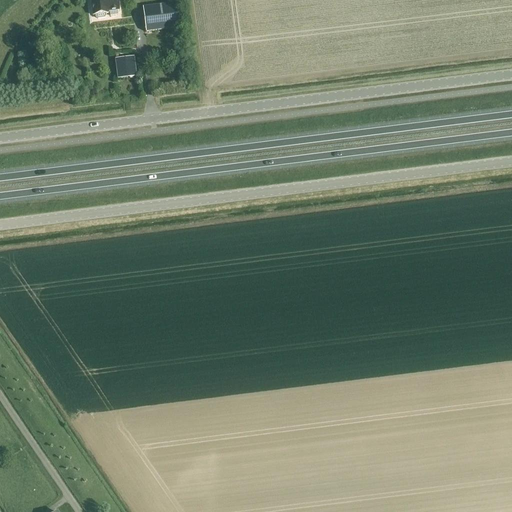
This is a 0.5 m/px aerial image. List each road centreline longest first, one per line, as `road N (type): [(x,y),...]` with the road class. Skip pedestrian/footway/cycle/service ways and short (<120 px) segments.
road 1 (trunk): [(511,114),(0,178)]
road 2 (unclassified): [(0,138),(511,74)]
road 3 (unclassified): [(0,225),(511,162)]
road 4 (trunk): [(0,196),(511,133)]
road 5 (unclassified): [(77,511),(0,398)]
